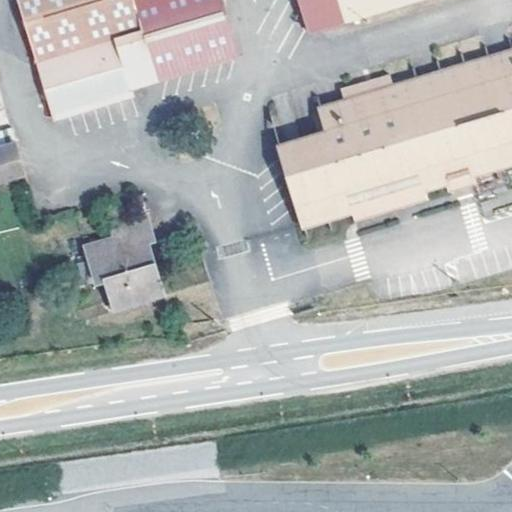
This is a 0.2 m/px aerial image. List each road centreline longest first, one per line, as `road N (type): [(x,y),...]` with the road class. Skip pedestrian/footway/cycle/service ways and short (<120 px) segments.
road 1 (secondary): [(511,337),(0,416)]
road 2 (unknown): [(220,197),(149,182),(51,136),(16,88),(0,24)]
road 3 (unknown): [(254,265),(511,201)]
road 4 (unknown): [(220,197),(264,74),(255,0)]
road 5 (unknown): [(263,49),(419,0)]
